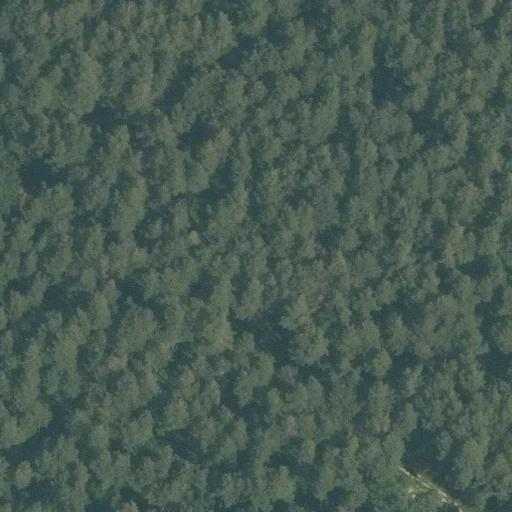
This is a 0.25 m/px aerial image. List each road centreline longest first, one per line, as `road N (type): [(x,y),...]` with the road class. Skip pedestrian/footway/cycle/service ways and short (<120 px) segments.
road 1 (track): [(466,511),(0,187)]
road 2 (track): [(0,218),(328,0)]
